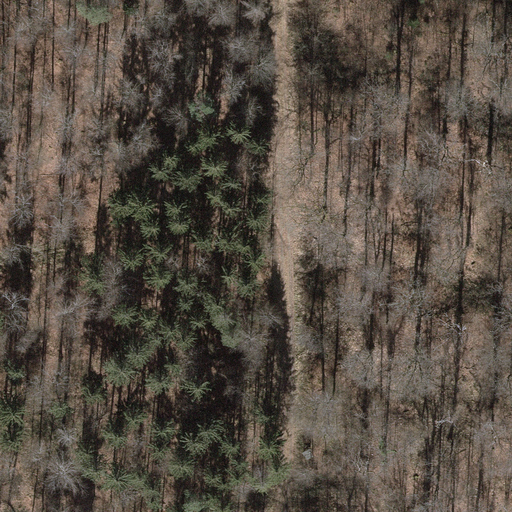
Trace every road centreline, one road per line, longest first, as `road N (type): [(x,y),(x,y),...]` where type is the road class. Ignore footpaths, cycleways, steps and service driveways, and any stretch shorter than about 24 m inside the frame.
road 1 (track): [(276,0),(295,399),(282,511)]
road 2 (track): [(275,52),(211,119),(0,178)]
